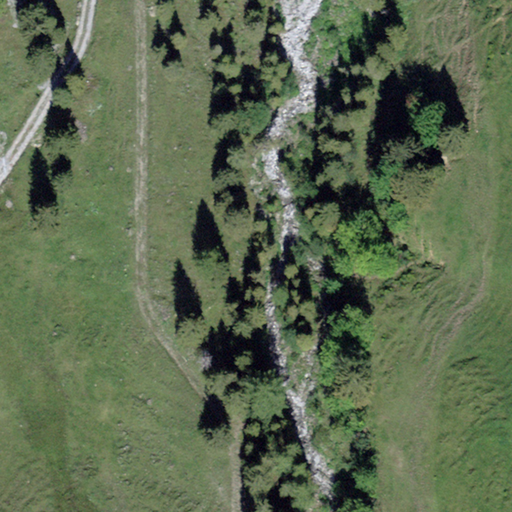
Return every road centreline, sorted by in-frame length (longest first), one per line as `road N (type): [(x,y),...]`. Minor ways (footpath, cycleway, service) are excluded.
road 1 (track): [(135,0),(139,304),(223,421),(238,464),(233,511)]
road 2 (track): [(90,0),(0,176)]
